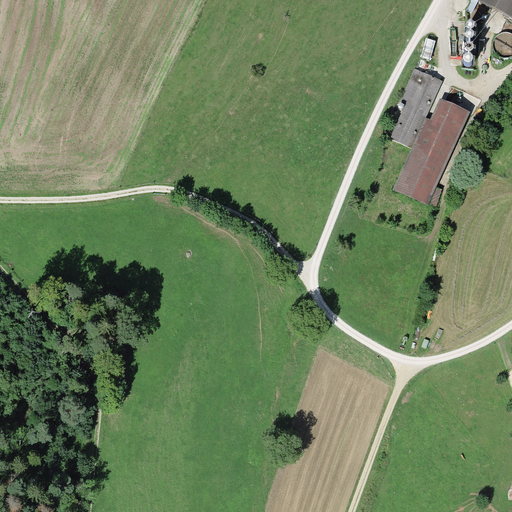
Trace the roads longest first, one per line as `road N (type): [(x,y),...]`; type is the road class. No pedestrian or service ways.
road 1 (track): [(0,198),(59,201),(164,189),(213,204),(261,231),(306,278),(319,307),(350,333),(404,364),(511,324)]
road 2 (track): [(436,0),(364,134),(306,278)]
road 3 (track): [(87,511),(89,397),(45,318),(0,274)]
road 4 (track): [(348,511),(404,364)]
